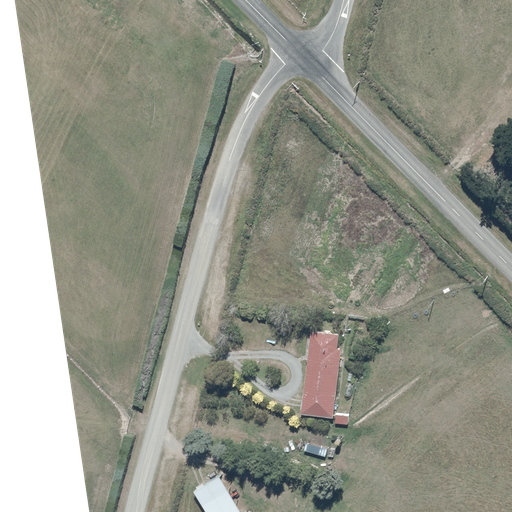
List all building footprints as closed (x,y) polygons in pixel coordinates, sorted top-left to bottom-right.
[(310,327),(309,341),(338,344),(339,330),(310,327)] [(300,410),(334,414),(342,345),(338,344),(309,341),(300,410)] [(350,412),(336,411),(335,420),(349,421),(350,412)] [(329,446),(311,442),(310,449),(328,453),(329,446)] [(195,486),(211,511),(239,511),(244,509),(220,470),(195,486)]
